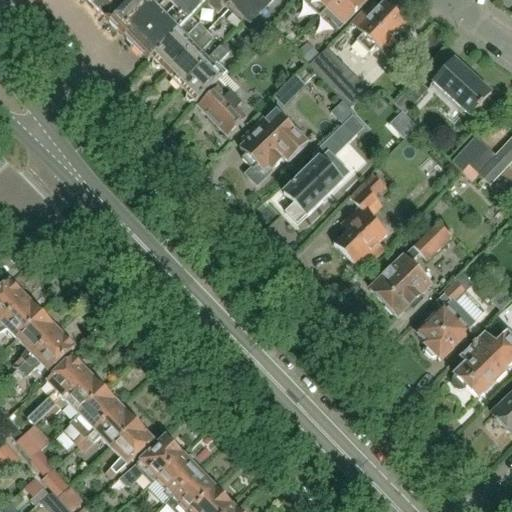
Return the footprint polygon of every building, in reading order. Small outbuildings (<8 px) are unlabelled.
[(86,0),(104,19),(123,0),(86,0)] [(217,0),(126,0),(105,21),(148,63),(150,61),(180,29),(189,20),(206,3),(218,15),(225,8),(224,7),(217,0)] [(217,0),(224,7),(227,3),(249,25),(273,0),(217,0)] [(318,16),(334,0),(301,0),(302,0),(318,16)] [(339,31),(366,3),(362,0),(334,0),(318,16),(319,18),(323,15),(339,31)] [(391,40),(405,26),(383,5),(378,11),(374,7),(365,15),(362,12),(350,25),(362,37),(356,43),(369,56),(375,49),(383,57),(395,45),(391,40)] [(164,75),(204,35),(189,20),(180,29),(150,61),(152,63),(152,67),(151,67),(155,71),(156,70),(160,70),(164,75)] [(290,47),(297,40),(291,34),(284,41),(290,47)] [(179,90),(211,59),(203,51),(211,43),(204,35),(164,75),(171,82),(179,90)] [(195,106),(225,77),(227,75),(218,66),(233,52),(225,44),(211,59),(179,90),(186,97),(186,101),(185,102),(189,105),(190,104),(194,105),(195,106)] [(319,56),(308,44),(295,56),(307,68),(319,56)] [(308,67),(329,90),(346,74),(325,52),(314,62),(308,67)] [(489,97),(452,62),(431,86),(467,120),(476,111),(477,112),(481,108),(479,107),(489,97)] [(247,121),(237,111),(241,107),(231,97),(239,90),(225,77),(195,106),(200,111),(200,114),(204,118),(207,118),(219,130),(218,133),(222,137),(225,137),(227,139),(247,121)] [(296,77),(272,100),(283,110),(306,87),(296,77)] [(404,117),(426,92),(415,82),(393,107),(404,117)] [(288,166),(307,147),(271,111),(240,142),(244,146),(239,152),(244,157),(240,161),(251,172),(246,177),(256,188),(284,161),(288,166)] [(415,130),(401,116),(390,127),(404,141),(415,130)] [(511,140),(507,147),(495,159),(484,149),(484,150),(474,140),(451,164),(462,175),(468,169),(489,188),(511,164),(511,140)] [(306,221),(342,186),(325,169),(341,153),(330,143),(314,159),(317,162),(282,196),(293,207),(285,216),(297,228),(305,220),(306,221)] [(386,237),(370,221),(382,209),(375,202),(387,190),(385,188),(386,187),(376,176),(374,179),(373,178),(349,200),(358,210),(341,228),(347,234),(333,248),(354,269),(363,260),(370,266),(384,253),(377,246),(386,237)] [(426,264),(450,240),(436,226),(412,250),(413,250),(403,260),(409,266),(419,257),(426,264)] [(409,266),(403,260),(402,259),(369,292),(397,321),(431,288),(409,266)] [(0,321),(24,299),(17,292),(17,289),(14,285),(11,285),(9,283),(0,290),(0,321)] [(452,306),(465,294),(456,285),(444,297),(448,301),(452,306)] [(501,313),(511,301),(511,294),(506,288),(491,304),(501,313)] [(417,336),(426,345),(423,348),(427,351),(425,355),(431,361),(435,360),(438,363),(467,335),(447,314),(454,307),(452,306),(448,301),(444,297),(437,304),(443,310),(417,336)] [(13,341),(40,316),(39,315),(39,311),(35,307),(31,307),(24,299),(0,321),(0,336),(6,333),(13,341)] [(13,367),(18,372),(31,359),(29,358),(56,333),(49,325),(49,322),(45,318),(42,318),(40,316),(13,341),(26,355),(13,367)] [(31,359),(18,372),(26,380),(39,368),(46,375),(72,350),(70,348),(70,344),(67,340),(63,340),(56,333),(29,358),(31,359)] [(506,371),(511,365),(511,343),(506,337),(495,348),(485,337),(461,360),(466,366),(453,379),(451,383),(451,385),(452,389),(453,390),(457,392),(459,392),(463,392),(465,391),(477,402),(507,373),(506,371)] [(44,416),(86,376),(79,369),(79,365),(75,361),(71,361),(70,359),(44,384),(54,395),(27,421),(33,427),(44,416)] [(67,408),(76,418),(102,393),(100,391),(100,387),(97,383),(93,383),(86,376),(44,416),(50,422),(60,411),(67,408)] [(102,393),(76,418),(69,424),(81,437),(73,445),(77,448),(118,409),(111,402),(111,398),(108,394),(103,394),(102,393)] [(511,398),(492,418),(495,421),(494,424),(498,428),(502,428),(511,439),(511,398)] [(108,451),(134,426),(132,424),(132,420),(129,416),(124,416),(118,409),(77,448),(84,456),(99,442),(108,451)] [(8,421),(0,428),(0,429),(16,447),(24,439),(8,421)] [(110,481),(151,443),(142,434),(143,430),(139,427),(135,426),(134,426),(108,451),(118,462),(104,475),(110,481)] [(16,447),(31,463),(35,459),(41,453),(26,437),(24,439),(16,447)] [(150,486),(155,482),(181,456),(179,454),(179,451),(175,447),(173,447),(164,438),(118,482),(125,490),(131,490),(143,478),(150,486)] [(19,464),(5,447),(0,451),(0,466),(1,468),(0,468),(0,469),(6,476),(19,464)] [(45,478),(55,469),(41,453),(35,459),(31,463),(45,478)] [(172,499),(198,474),(189,464),(189,462),(186,458),(183,458),(181,456),(155,482),(172,499)] [(192,511),(215,491),(212,488),(212,485),(208,481),(205,481),(198,474),(172,499),(165,506),(170,511),(192,511)] [(66,493),(50,476),(42,483),(57,500),(66,493)] [(49,497),(35,481),(21,493),(36,509),(49,497)] [(74,511),(83,505),(70,490),(58,501),(67,511),(74,511)] [(229,511),(232,509),(229,505),(229,502),(225,498),(222,498),(215,491),(192,511),(229,511)]
